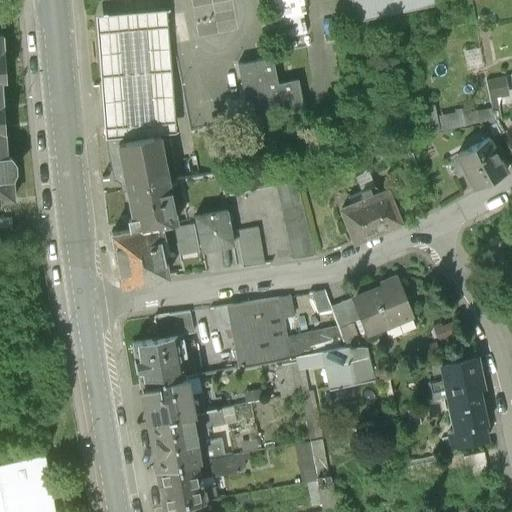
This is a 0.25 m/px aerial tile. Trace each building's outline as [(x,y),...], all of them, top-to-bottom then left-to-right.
[(429,0),(342,0),(348,28),(432,12),(429,0)] [(166,13),(104,18),(112,140),(166,136),(175,135),(166,13)] [(0,77),(14,76),(11,35),(0,35),(0,77)] [(271,61),(235,69),(245,119),(281,112),(271,61)] [(0,115),(17,114),(14,76),(0,77),(0,115)] [(504,76),(489,79),(491,94),(506,91),(504,76)] [(0,157),(21,155),(17,114),(0,115),(0,157)] [(173,183),(166,136),(112,140),(101,140),(108,180),(121,184),(122,192),(173,183)] [(503,176),(482,138),(454,153),(475,191),(503,176)] [(0,198),(24,197),(21,155),(0,157),(0,198)] [(313,253),(292,158),(223,173),(228,196),(271,187),(287,259),(313,253)] [(173,183),(122,192),(130,232),(161,227),(179,223),(173,183)] [(364,198),(378,232),(403,222),(390,192),(375,198),(374,194),(364,198)] [(341,213),(353,243),(378,232),(364,198),(354,203),(356,207),(341,213)] [(223,211),(193,217),(200,253),(230,247),(223,211)] [(130,232),(111,236),(120,287),(170,277),(161,227),(130,232)] [(257,263),(250,232),(230,236),(237,267),(257,263)] [(414,315),(400,281),(355,299),(369,333),(414,315)] [(327,310),(326,307),(322,294),(309,295),(316,314),(327,310)] [(344,301),(326,307),(327,310),(333,326),(338,342),(358,339),(344,301)] [(264,302),(209,312),(218,364),(264,356),(261,336),(258,322),(267,320),(264,302)] [(179,319),(148,325),(151,340),(170,336),(182,334),(179,319)] [(338,342),(333,326),(287,335),(287,331),(261,336),(264,356),(338,342)] [(151,340),(129,345),(139,393),(179,384),(170,336),(151,340)] [(347,350),(305,359),(308,369),(321,367),(320,365),(324,365),(325,369),(347,364),(351,384),(370,380),(364,350),(347,350)] [(487,352),(445,361),(449,382),(440,384),(443,397),(453,395),(460,429),(456,430),(460,447),(496,440),(493,425),(497,424),(491,397),(497,396),(487,352)] [(179,384),(139,393),(145,425),(189,416),(182,384),(179,384)] [(189,416),(145,425),(155,472),(221,458),(217,440),(195,444),(192,431),(228,424),(225,409),(189,416)] [(332,511),(320,442),(308,444),(315,484),(320,511),(332,511)] [(304,486),(315,484),(308,444),(296,446),(304,486)] [(0,511),(58,511),(48,452),(0,459),(0,511)] [(484,453),(465,457),(470,477),(488,473),(484,453)] [(221,458),(155,472),(162,504),(204,496),(201,479),(240,471),(243,466),(240,454),(221,458)] [(207,511),(204,496),(162,504),(163,511),(207,511)]
